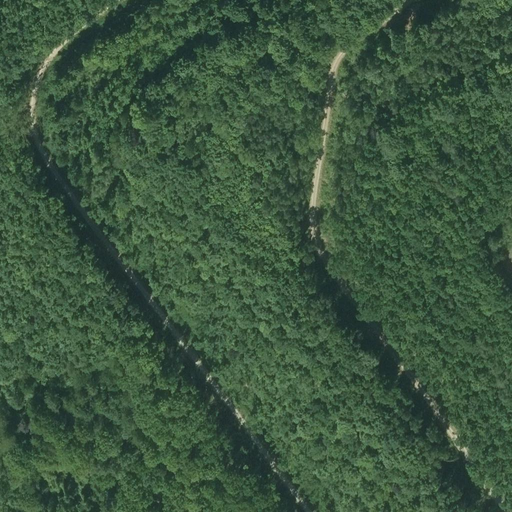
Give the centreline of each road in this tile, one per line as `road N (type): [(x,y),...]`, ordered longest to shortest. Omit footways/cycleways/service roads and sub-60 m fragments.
road 1 (track): [(114,0),(61,36),(37,65),(34,125),(308,511)]
road 2 (track): [(511,506),(315,237),(334,64),(406,0)]
